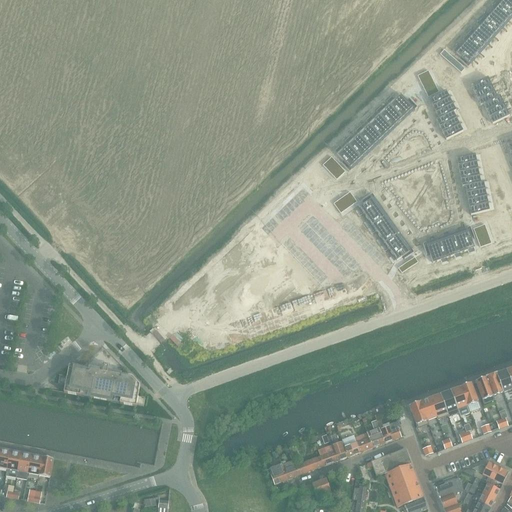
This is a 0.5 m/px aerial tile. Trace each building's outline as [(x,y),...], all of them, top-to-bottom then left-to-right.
[(511,0),(503,0),(449,51),(460,63),(511,12),(511,0)] [(444,51),(440,55),(461,74),(465,69),(444,51)] [(428,71),(418,76),(428,98),(439,92),(437,89),(428,71)] [(478,79),(460,86),(468,107),(472,105),(479,125),(496,119),(489,99),(486,100),(478,79)] [(448,88),(430,95),(438,114),(435,115),(442,135),(460,129),(453,109),(456,108),(448,88)] [(390,91),(327,150),(340,163),(403,105),(390,91)] [(332,157),(323,166),(336,180),(345,172),(332,157)] [(488,159),(468,161),(471,189),(474,189),(477,217),(495,216),(493,188),(491,188),(488,159)] [(350,192),(334,204),(341,214),(357,202),(350,192)] [(365,208),(354,219),(397,267),(409,256),(365,208)] [(485,225),(474,229),(480,248),(492,244),(485,225)] [(469,233),(429,248),(435,265),(476,250),(469,233)] [(414,257),(398,269),(402,274),(418,262),(414,257)] [(67,378),(64,393),(64,394),(80,397),(89,398),(111,402),(120,404),(136,407),(139,392),(140,386),(132,377),(120,375),(122,367),(103,347),(81,368),(69,365),(67,378)] [(511,386),(506,371),(496,374),(503,393),(511,389),(511,386)] [(496,374),(486,378),(494,400),(495,400),(493,397),(503,393),(496,374)] [(486,378),(475,382),(479,392),(484,404),(494,400),(486,378)] [(471,384),(460,388),(467,407),(478,402),(474,393),(471,384)] [(460,388),(449,392),(457,414),(459,413),(457,410),(467,407),(460,388)] [(449,392),(439,395),(447,416),(448,417),(457,414),(449,392)] [(439,395),(429,399),(436,418),(437,420),(447,416),(439,395)] [(429,399),(419,403),(427,425),(428,425),(427,421),(436,418),(429,399)] [(419,403),(409,406),(417,429),(427,425),(419,403)] [(377,421),(376,422),(384,445),(404,438),(398,422),(389,425),(390,427),(384,430),(381,422),(379,423),(376,414),(374,414),(377,421)] [(367,434),(372,449),(384,445),(376,421),(371,423),(374,431),(367,434)] [(488,425),(481,428),(484,435),(491,432),(488,425)] [(360,454),(372,449),(367,434),(366,434),(367,435),(361,437),(360,435),(358,435),(359,438),(355,439),(360,454)] [(348,458),(360,454),(355,439),(354,436),(342,440),(342,442),(342,443),(348,458)] [(330,447),(335,463),(348,458),(342,443),(330,447)] [(317,451),(323,467),(335,463),(330,447),(329,447),(317,451)] [(430,447),(422,449),(425,457),(433,454),(430,447)] [(0,468),(7,470),(10,452),(0,449),(0,468)] [(404,450),(388,456),(370,463),(376,478),(384,475),(410,465),(404,450)] [(312,460),(301,464),(295,467),(298,476),(323,467),(317,451),(310,454),(312,460)] [(7,470),(6,477),(16,479),(18,472),(21,454),(10,452),(7,470)] [(18,472),(16,479),(26,481),(28,474),(32,456),(21,454),(18,472)] [(39,476),(42,458),(42,457),(42,458),(32,456),(28,474),(39,476)] [(50,478),(51,472),(53,460),(42,458),(39,476),(50,478)] [(280,465),(286,481),(298,476),(295,467),(293,461),(280,465)] [(482,475),(488,478),(491,480),(497,468),(496,467),(493,465),(492,466),(488,463),(486,467),(482,466),(472,469),(482,475)] [(270,476),(274,485),(286,481),(280,465),(268,470),(270,476)] [(410,465),(384,475),(397,509),(404,506),(423,499),(410,465)] [(499,469),(497,468),(491,480),(502,485),(508,473),(502,471),(503,470),(499,468),(499,469)] [(331,496),(325,479),(296,490),(300,500),(315,494),(318,501),(317,504),(323,505),(324,498),(331,496)] [(450,483),(436,489),(440,499),(463,491),(459,479),(449,482),(450,483)] [(495,500),(499,490),(489,485),(487,484),(487,485),(483,494),(495,500)] [(362,511),(367,488),(359,486),(354,511),(362,511)] [(463,491),(440,499),(444,510),(457,505),(453,495),(463,491)] [(490,509),(495,500),(483,494),(478,503),(490,509)] [(169,502),(168,502),(160,501),(159,498),(155,498),(155,499),(144,500),(145,508),(156,507),(156,504),(159,504),(157,511),(167,511),(167,510),(168,510),(169,502)] [(423,499),(404,506),(405,511),(421,511),(427,510),(423,499)] [(488,511),(490,509),(478,503),(473,511),(488,511)]
